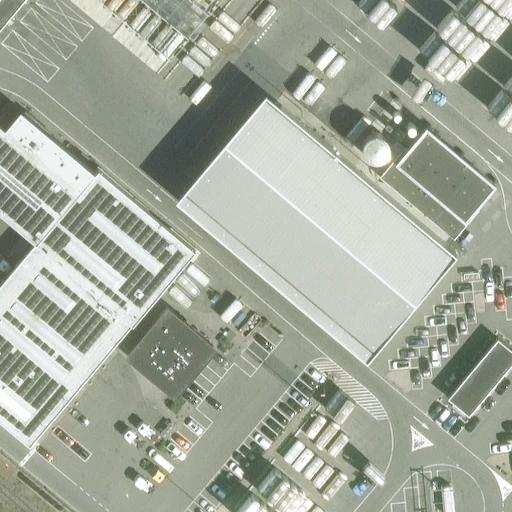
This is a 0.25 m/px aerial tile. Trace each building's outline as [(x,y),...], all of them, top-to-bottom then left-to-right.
[(0,0),(0,26),(15,9),(22,0),(0,0)] [(455,256),(264,96),(174,202),(365,362),(455,256)] [(0,121),(0,212),(34,241),(35,240),(132,322),(194,247),(191,244),(97,166),(91,174),(17,111),(5,126),(0,121)] [(424,123),(382,173),(453,233),(495,183),(424,123)] [(34,241),(0,281),(0,346),(65,401),(132,322),(35,240),(34,241)] [(212,345),(166,306),(127,352),(173,391),(212,345)] [(447,397),(467,414),(511,360),(511,350),(496,337),(447,397)] [(0,346),(0,420),(29,445),(65,401),(0,346)]
